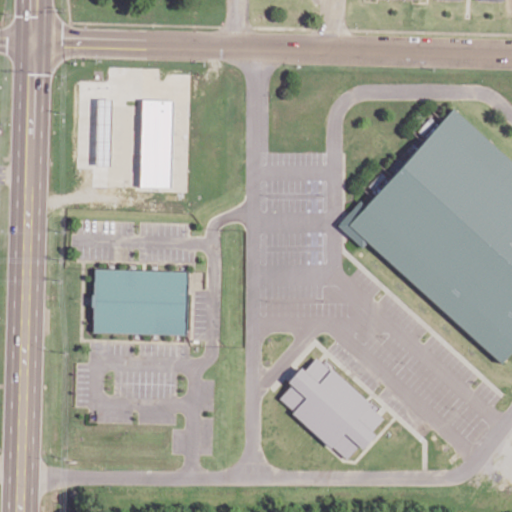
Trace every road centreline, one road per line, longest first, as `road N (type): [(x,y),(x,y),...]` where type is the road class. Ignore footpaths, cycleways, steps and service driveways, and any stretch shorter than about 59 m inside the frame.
road 1 (primary): [(21,511),(35,0)]
road 2 (residential): [(0,42),(511,55)]
